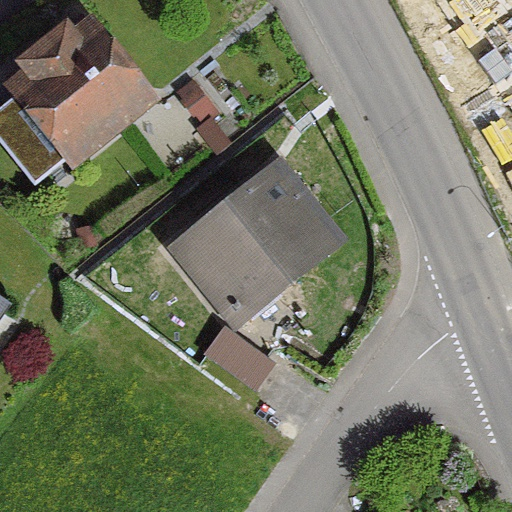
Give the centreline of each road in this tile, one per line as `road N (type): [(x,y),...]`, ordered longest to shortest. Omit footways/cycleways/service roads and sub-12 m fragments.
road 1 (residential): [(478,316),(436,207),(336,0)]
road 2 (residential): [(294,511),(414,363),(478,316)]
